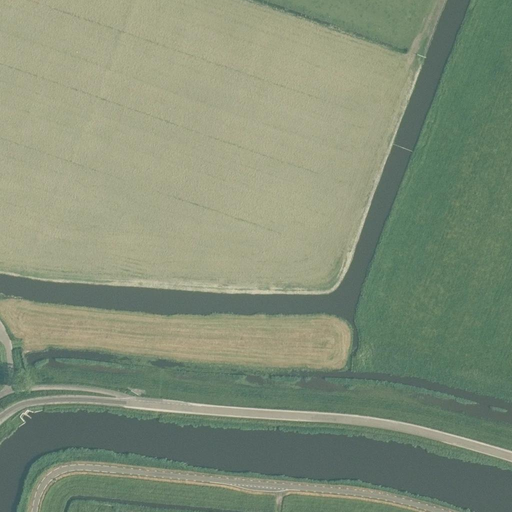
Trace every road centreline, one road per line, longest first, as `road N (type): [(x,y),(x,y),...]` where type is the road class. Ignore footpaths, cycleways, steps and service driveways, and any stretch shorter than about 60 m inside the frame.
road 1 (unclassified): [(33,511),(42,483),(72,466),(361,493),(439,511)]
road 2 (tertiary): [(511,458),(376,423),(156,405)]
road 3 (tertiary): [(0,420),(42,400),(156,405)]
road 4 (unclassified): [(13,390),(83,389),(156,405)]
